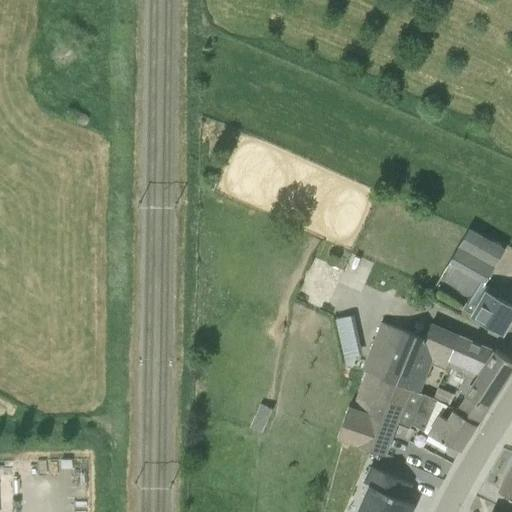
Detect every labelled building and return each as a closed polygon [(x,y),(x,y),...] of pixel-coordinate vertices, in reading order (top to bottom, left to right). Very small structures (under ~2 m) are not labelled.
[(485,284),(503,251),(467,231),(448,263),(485,284)] [(504,334),(511,320),(511,305),(499,298),(501,294),(488,287),(472,315),(504,334)] [(358,350),(350,315),(335,319),(343,353),(358,350)] [(448,364),(448,363),(450,358),(449,358),(460,334),(431,321),(425,337),(381,321),(362,370),(366,371),(410,388),(420,393),(420,392),(432,364),(446,370),(448,366),(449,364),(448,364)] [(493,349),(460,334),(449,358),(450,358),(448,363),(448,364),(449,364),(448,366),(465,374),(497,394),(511,370),(511,360),(494,348),(493,349)] [(457,409),(420,392),(420,393),(410,388),(366,371),(352,406),(349,405),(337,438),(386,455),(397,424),(409,428),(411,423),(427,432),(461,451),(478,423),(457,409)] [(497,394),(465,374),(457,391),(465,395),(457,409),(478,423),(497,394)] [(262,431),(272,409),(261,404),(250,426),(262,431)] [(511,466),(498,493),(511,499),(511,466)] [(412,511),(415,505),(408,502),(405,501),(412,485),(371,467),(364,482),(370,485),(357,511),(412,511)]
